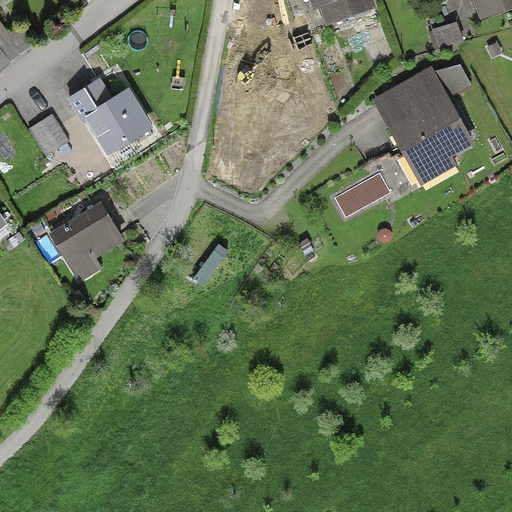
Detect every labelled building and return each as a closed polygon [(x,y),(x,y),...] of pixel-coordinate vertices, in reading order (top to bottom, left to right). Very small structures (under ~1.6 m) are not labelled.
[(309,0),(313,10),(320,8),(326,25),(377,7),(373,0),(309,0)] [(511,7),(511,0),(472,0),(480,20),(511,7)] [(0,45),(12,36),(0,20),(0,45)] [(456,21),(432,29),(438,48),(463,41),(456,21)] [(502,52),(497,42),(487,47),(492,57),(502,52)] [(304,59),(241,46),(231,96),(294,109),(302,69),(304,59)] [(371,99),(389,130),(449,96),(472,84),(461,64),(435,71),(432,65),(371,99)] [(152,127),(127,89),(113,98),(100,78),(67,98),(83,123),(87,121),(108,155),(152,127)] [(476,144),(449,96),(389,130),(416,177),(453,156),(476,144)] [(70,141),(52,113),(28,128),(46,156),(70,141)] [(453,156),(416,177),(421,186),(458,165),(453,156)] [(126,241),(101,201),(49,233),(79,282),(102,268),(97,259),(126,241)]
